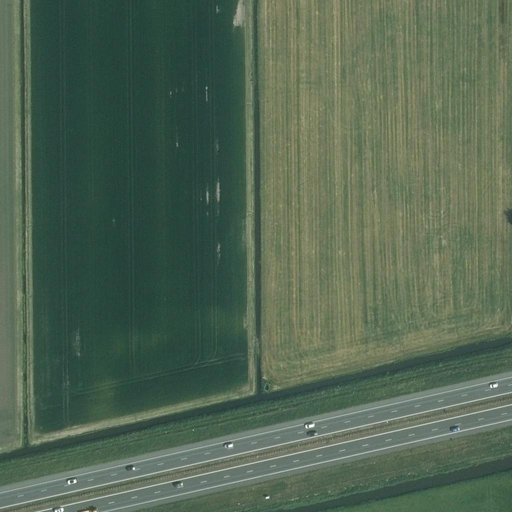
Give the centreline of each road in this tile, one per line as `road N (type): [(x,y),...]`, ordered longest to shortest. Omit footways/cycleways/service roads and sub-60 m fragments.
road 1 (motorway): [(511,384),(0,500)]
road 2 (motorway): [(68,511),(511,411)]
